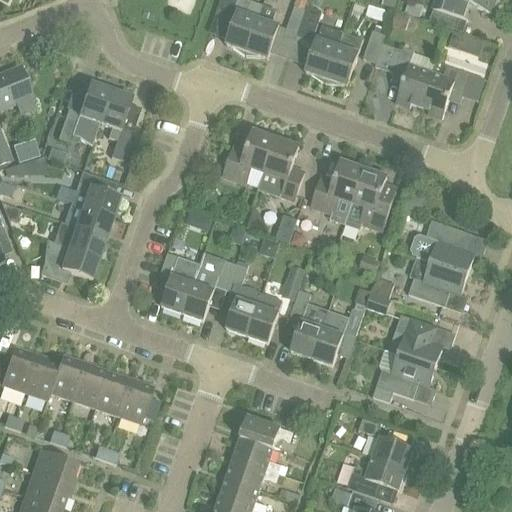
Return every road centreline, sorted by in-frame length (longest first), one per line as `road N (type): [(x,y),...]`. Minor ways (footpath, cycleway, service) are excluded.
road 1 (residential): [(468,180),(244,92),(210,87)]
road 2 (residential): [(109,329),(153,204),(179,176),(210,87)]
road 3 (residential): [(441,511),(511,299)]
road 4 (residential): [(210,87),(128,65),(99,20),(78,5)]
road 5 (residential): [(174,511),(221,368)]
road 6 (residential): [(468,180),(511,67)]
